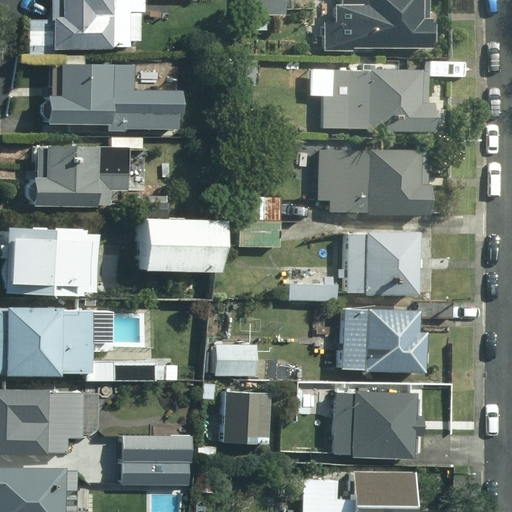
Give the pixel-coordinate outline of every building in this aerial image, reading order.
[(143,0),(52,0),(52,19),(30,19),(26,55),(56,55),(56,49),(112,50),(112,47),(140,48),(140,12),(143,12),(143,0)] [(285,0),(241,0),(241,14),(285,14),(285,0)] [(428,0),(335,0),(337,46),(367,45),(367,48),(429,47),(428,0)] [(407,58),(378,58),(378,68),(407,69),(407,58)] [(47,119),(47,124),(108,124),(108,131),(124,131),(124,128),(177,129),(177,117),(182,118),(180,90),(130,91),(132,67),(51,65),(49,97),(49,101),(42,105),(41,113),(47,119)] [(425,103),(426,70),(334,69),(334,110),(322,110),(322,130),(433,132),(434,103),(425,103)] [(127,190),(128,148),(35,147),(35,170),(26,171),(26,179),(32,179),(33,182),(27,187),(27,196),(32,202),(32,206),(109,206),(110,190),(127,190)] [(428,152),(317,148),(316,201),(329,201),(328,212),(429,215),(430,184),(427,184),(428,152)] [(165,196),(138,195),(137,217),(165,218),(165,196)] [(279,247),(279,199),(231,196),(230,220),(243,220),(246,246),(279,247)] [(220,221),(141,220),(141,271),(219,272),(220,221)] [(6,227),(4,293),(81,296),(81,292),(95,292),(97,235),(85,234),(85,230),(6,227)] [(419,297),(419,232),(346,232),(345,294),(363,294),(363,296),(419,297)] [(323,284),(289,283),(288,301),(335,303),(336,284),(332,284),(332,277),(323,276),(323,284)] [(451,302),(422,302),(421,319),(452,319),(451,302)] [(108,311),(0,308),(0,374),(3,374),(3,378),(60,377),(60,372),(91,372),(91,350),(105,349),(105,343),(107,343),(108,311)] [(420,311),(342,309),(339,368),(424,373),(426,332),(419,332),(420,311)] [(216,343),(214,376),(255,376),(255,345),(216,343)] [(173,358),(158,358),(158,379),(176,379),(175,365),(174,365),(173,358)] [(156,360),(92,360),(92,381),(157,381),(156,360)] [(96,392),(0,389),(0,454),(46,456),(46,453),(67,454),(67,439),(82,439),(96,427),(96,392)] [(271,393),(224,391),(220,443),(267,446),(271,393)] [(416,393),(334,391),(331,454),(350,455),(350,458),(414,461),(414,436),(421,436),(421,415),(415,415),(416,393)] [(143,432),(110,433),(111,457),(177,454),(176,435),(143,436),(143,432)] [(114,461),(114,491),(172,492),(173,461),(114,461)] [(65,470),(65,468),(0,467),(0,511),(76,511),(76,471),(75,471),(65,470)] [(216,472),(197,469),(194,492),(214,495),(216,472)] [(446,511),(446,510),(413,510),(413,473),(351,473),(351,481),(316,481),(316,500),(308,499),(308,511),(446,511)]
